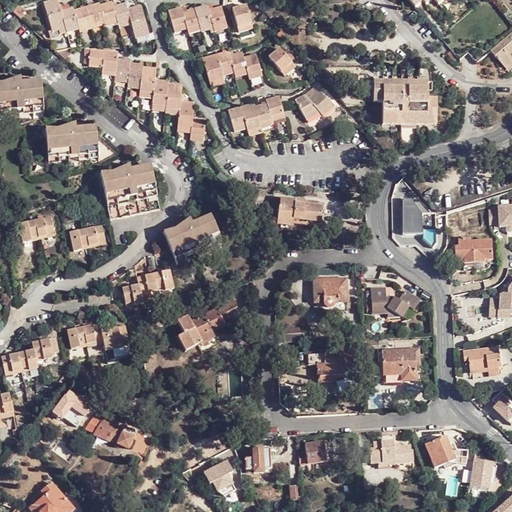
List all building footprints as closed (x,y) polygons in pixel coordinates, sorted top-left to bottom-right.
[(55,0),(43,3),(50,29),(64,27),(65,29),(78,27),(78,28),(90,26),(103,23),(103,24),(116,22),(117,25),(130,23),(131,28),(134,37),(148,33),(141,7),(128,10),(126,4),(113,6),(112,3),(100,6),(99,4),(74,11),(73,8),(61,12),(58,0),(55,0)] [(405,0),(415,12),(423,4),(426,7),(433,2),(439,9),(449,0),(405,0)] [(491,54),(505,71),(511,65),(511,21),(494,0),(486,0),(441,40),(460,63),(468,56),(477,66),(491,54)] [(168,12),(172,30),(186,27),(186,31),(200,28),(212,25),(213,30),(226,27),(221,8),(208,11),(207,7),(182,12),(181,9),(168,12)] [(232,10),(237,30),(252,27),(247,7),(232,10)] [(119,31),(131,28),(130,23),(117,25),(118,26),(119,31)] [(148,33),(134,37),(135,41),(149,38),(148,33)] [(102,70),(102,71),(115,73),(115,79),(128,80),(127,84),(139,86),(139,92),(139,93),(152,96),(152,101),(152,107),(165,108),(165,112),(178,114),(178,119),(177,129),(191,132),(190,137),(190,138),(203,141),(205,121),(193,119),(194,104),(180,103),(182,87),(168,85),(169,83),(155,81),(156,70),(130,67),(130,61),(118,59),(118,54),(90,51),(88,68),(102,70)] [(268,60),(281,75),(292,66),(279,51),(268,60)] [(202,60),(209,85),(223,81),(222,79),(221,74),(232,72),(234,76),(246,74),(247,78),(261,74),(256,56),(244,59),(242,54),(230,57),(229,53),(202,60)] [(292,66),(281,75),(284,79),(295,69),(292,66)] [(0,84),(0,124),(44,120),(40,82),(21,82),(20,78),(0,84)] [(223,81),(209,85),(210,90),(224,87),(223,81)] [(373,82),(372,85),(372,94),(372,106),(381,106),(381,128),(435,129),(436,102),(426,101),(427,83),(373,82)] [(297,105),(308,121),(319,112),(323,117),(326,119),(335,110),(321,94),(311,102),(307,98),(297,105)] [(228,113),(233,131),(245,128),(246,132),(247,136),(261,132),(260,128),(272,125),(271,119),(284,116),(278,98),(266,101),(267,105),(255,108),(254,105),(228,113)] [(319,112),(308,121),(311,126),(323,117),(319,112)] [(271,119),(272,125),(285,121),(284,116),(271,119)] [(58,130),(45,130),(49,171),(99,166),(96,127),(76,129),(75,124),(58,130)] [(112,174),(100,174),(108,215),(158,204),(149,167),(130,170),(128,166),(112,174)] [(414,201),(422,214),(426,212),(418,198),(414,201)] [(294,201),(279,199),(278,210),(277,210),(276,227),(292,228),(293,220),(320,222),(322,206),(294,204),(294,201)] [(511,210),(499,211),(500,228),(506,228),(506,230),(511,229),(511,210)] [(447,230),(446,215),(436,215),(407,216),(407,227),(402,228),(402,237),(423,236),(422,232),(447,230)] [(174,230),(162,233),(175,265),(222,246),(209,217),(191,224),(189,220),(174,230)] [(50,218),(18,225),(22,246),(54,238),(50,218)] [(101,227),(69,234),(73,254),(105,246),(101,227)] [(458,249),(455,249),(455,263),(462,263),(462,266),(484,265),(484,262),(488,261),(491,261),(491,243),(469,243),(468,240),(458,241),(458,249)] [(484,265),(462,266),(462,271),(488,270),(488,261),(484,262),(484,265)] [(138,286),(122,290),(126,309),(143,305),(141,298),(173,291),(169,271),(137,279),(138,286)] [(345,280),(313,281),(314,305),(324,304),(325,308),(327,310),(329,310),(332,309),(334,305),(334,304),(346,303),(345,280)] [(511,315),(511,314),(511,285),(509,291),(508,294),(504,294),(501,296),(500,311),(498,311),(498,319),(511,319),(511,315)] [(385,290),(370,290),(371,316),(386,315),(387,315),(388,312),(399,320),(400,321),(408,310),(413,314),(420,304),(405,294),(398,303),(397,305),(392,301),(394,299),(386,300),(385,290)] [(214,308),(216,310),(190,323),(187,317),(176,322),(182,335),(176,337),(185,351),(192,348),(199,344),(200,345),(214,338),(212,333),(225,327),(223,322),(239,315),(231,299),(214,308)] [(490,318),(498,319),(498,311),(500,311),(501,301),(491,300),(490,318)] [(98,325),(66,332),(70,352),(86,349),(88,356),(103,354),(105,360),(129,355),(123,327),(100,331),(98,325)] [(304,330),(278,332),(279,344),(304,343),(304,330)] [(54,339),(30,343),(32,352),(0,357),(0,359),(4,378),(37,371),(36,363),(52,360),(51,355),(57,354),(54,339)] [(153,348),(141,350),(144,368),(156,365),(153,348)] [(285,348),(276,348),(277,360),(286,360),(285,348)] [(499,350),(485,351),(487,371),(501,370),(499,350)] [(418,351),(382,353),(383,376),(401,376),(401,383),(416,382),(415,366),(419,366),(418,351)] [(485,351),(462,354),(463,363),(469,363),(469,372),(487,371),(485,351)] [(351,354),(307,356),(308,366),(315,366),(316,378),(334,377),(334,374),(347,373),(347,365),(352,364),(351,354)] [(503,391),(493,401),(498,406),(497,407),(504,413),(502,416),(511,426),(511,425),(511,399),(508,396),(510,393),(506,390),(504,392),(503,391)] [(0,417),(2,417),(3,420),(13,419),(8,395),(0,396),(0,417)] [(110,425),(96,419),(93,426),(97,427),(93,437),(128,451),(133,440),(132,439),(134,435),(116,428),(116,427),(110,424),(110,425)] [(445,438),(425,445),(433,470),(453,463),(445,438)] [(304,453),(298,454),(300,468),(325,465),(324,453),(328,453),(326,443),(304,446),(304,453)] [(373,451),(369,451),(370,464),(377,463),(384,463),(393,462),(393,464),(412,463),(411,451),(410,452),(409,447),(399,447),(399,453),(393,453),(392,443),(380,444),(372,444),(373,451)] [(251,451),(243,452),(244,460),(251,460),(251,451)] [(244,471),(252,470),(261,470),(269,470),(268,451),(251,451),(251,460),(244,460),(244,471)] [(62,511),(70,504),(54,487),(29,511),(30,511),(62,511)] [(297,487),(287,488),(288,503),(298,502),(297,487)] [(492,511),(491,510),(488,511),(511,511),(511,499),(497,511),(492,511)]
